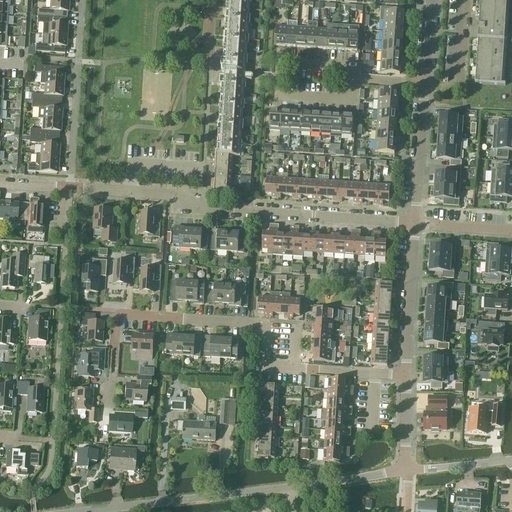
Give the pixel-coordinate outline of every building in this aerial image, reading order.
[(37,10),(37,17),(38,17),(66,19),(67,13),(68,13),(69,1),(50,0),(49,11),(37,10)] [(221,84),(217,155),(237,157),(237,151),(241,151),(242,142),(238,142),(239,130),(243,131),(243,122),(239,122),(240,110),(244,110),(245,101),(241,101),(241,90),(245,90),(246,85),(242,85),(242,80),(250,81),(251,81),(252,81),(252,80),(253,80),(253,79),(253,78),(253,77),(253,76),(252,76),(251,75),(250,75),(242,75),(243,65),(247,66),(248,57),(244,57),(244,45),(248,45),(249,36),(245,36),(246,25),(250,25),(250,16),(246,16),(247,4),(251,5),(251,0),(226,0),(223,59),(221,59),(220,67),(225,67),(225,77),(220,77),(219,84),(221,84)] [(480,0),(479,13),(477,40),(475,84),(505,86),(505,85),(501,85),(506,0),(480,0)] [(288,2),(275,1),(275,9),(281,10),(282,6),(288,6),(288,2)] [(0,6),(0,16),(3,17),(8,17),(8,7),(3,6),(0,6)] [(380,8),(380,22),(383,22),(403,23),(403,13),(401,13),(401,10),(380,8)] [(38,17),(38,22),(39,22),(39,24),(42,24),(42,35),(48,35),(67,37),(67,25),(66,25),(66,19),(38,17)] [(287,28),(285,47),(295,48),(297,28),(297,22),(287,22),(287,28)] [(383,22),(383,32),(402,34),(403,23),(383,22)] [(327,30),(326,50),(336,50),(338,31),(338,26),(328,25),(327,30)] [(338,31),(336,50),(346,51),(348,32),(348,27),(338,26),(338,31)] [(276,27),(275,46),(285,47),(287,28),(276,27)] [(348,32),(346,51),(357,52),(359,32),(359,27),(348,27),(348,32)] [(297,28),(295,48),(306,48),(307,29),(297,28)] [(307,29),(306,48),(316,49),(317,30),(307,29)] [(317,30),(316,49),(326,50),(327,30),(317,30)] [(383,32),(382,42),(401,44),(402,34),(383,32)] [(35,47),(35,52),(64,54),(65,48),(66,48),(67,37),(48,35),(42,35),(41,45),(35,45),(35,47)] [(382,42),(381,53),(401,54),(401,44),(382,42)] [(28,47),(27,56),(28,56),(33,56),(35,56),(35,52),(35,47),(28,47)] [(381,53),(381,63),(400,64),(401,54),(381,53)] [(381,63),(380,74),(399,75),(400,64),(381,63)] [(34,67),(33,74),(40,74),(39,85),(45,85),(63,86),(64,75),(63,75),(63,68),(34,67)] [(32,95),(31,102),(61,104),(61,97),(63,97),(63,86),(45,85),(44,96),(32,95)] [(379,91),(378,101),(397,102),(398,92),(379,91)] [(378,101),(377,111),(397,113),(397,102),(378,101)] [(31,102),(31,109),(38,109),(37,120),(42,120),(61,121),(62,110),(61,110),(61,104),(31,102)] [(269,131),(280,132),(281,112),(270,111),(269,131)] [(377,111),(377,122),(396,123),(397,113),(377,111)] [(281,112),(280,132),(290,132),(291,113),(281,112)] [(291,113),(290,132),(300,133),(301,113),(291,113)] [(301,113),(300,133),(310,134),(312,114),(301,113)] [(312,114),(310,134),(320,134),(322,115),(312,114)] [(322,115),(320,134),(331,135),(332,115),(322,115)] [(332,115),(331,135),(341,136),(342,116),(332,115)] [(342,116),(341,136),(352,136),(353,117),(342,116)] [(440,116),(439,127),(463,129),(463,118),(440,116)] [(30,130),(29,137),(59,139),(59,132),(60,132),(61,121),(42,120),(42,131),(30,130)] [(493,138),(511,139),(511,126),(511,121),(498,120),(498,126),(494,126),(493,138)] [(377,122),(376,132),(395,133),(396,123),(377,122)] [(439,127),(438,138),(462,140),(463,129),(439,127)] [(376,132),(375,142),(395,143),(395,133),(376,132)] [(29,142),(29,144),(41,145),(40,155),(59,156),(60,145),(58,145),(59,139),(29,137),(29,142)] [(438,138),(437,151),(461,152),(462,140),(438,138)] [(511,153),(511,139),(493,138),(492,151),(497,151),(496,159),(508,159),(508,153),(511,153)] [(374,153),(394,154),(395,143),(375,142),(374,153)] [(437,151),(437,160),(450,161),(449,167),(461,168),(461,161),(460,161),(461,152),(437,151)] [(27,165),(27,172),(56,174),(57,167),(58,167),(59,156),(40,155),(35,155),(35,165),(27,165)] [(213,161),(212,165),(232,167),(233,157),(237,157),(217,155),(216,161),(213,161)] [(212,165),(212,170),(216,170),(215,176),(231,177),(232,167),(212,165)] [(497,173),(491,173),(490,186),(511,187),(511,174),(509,174),(509,166),(498,165),(497,173)] [(435,187),(460,189),(461,170),(450,169),(449,175),(436,174),(435,187)] [(211,181),(211,186),(231,187),(231,177),(215,176),(215,181),(211,181)] [(266,179),(265,195),(272,195),(271,199),(276,199),(277,180),(266,179)] [(277,180),(276,199),(280,200),(280,196),(286,196),(287,180),(277,180)] [(287,180),(286,196),(292,197),(292,200),(296,201),(297,181),(287,180)] [(297,181),(296,201),(301,201),(301,197),(307,198),(308,181),(297,181)] [(308,181),(307,198),(312,198),(312,202),(316,202),(318,182),(308,181)] [(318,182),(316,202),(321,202),(321,199),(327,199),(328,183),(318,182)] [(328,183),(327,199),(333,200),(333,203),(337,203),(338,184),(328,183)] [(338,184),(337,203),(342,204),(342,200),(348,200),(349,184),(338,184)] [(349,184),(348,200),(353,201),(353,204),(357,205),(359,185),(349,184)] [(359,185),(357,205),(362,205),(362,201),(368,202),(369,186),(359,185)] [(211,186),(211,190),(214,190),(214,197),(230,198),(231,187),(211,186)] [(369,186),(368,202),(374,202),(373,206),(378,206),(379,186),(369,186)] [(379,186),(378,206),(382,206),(383,203),(389,203),(390,187),(379,186)] [(489,198),(489,204),(500,205),(506,205),(507,199),(511,199),(511,187),(490,186),(490,198),(489,198)] [(459,207),(460,189),(435,187),(434,200),(443,201),(443,206),(459,207)] [(23,205),(22,221),(28,222),(27,234),(42,235),(42,229),(43,206),(38,206),(38,200),(32,199),(31,199),(31,200),(30,200),(29,200),(29,201),(29,205),(23,205)] [(0,219),(2,220),(2,226),(9,226),(10,220),(22,221),(23,205),(0,203),(0,219)] [(112,210),(96,209),(94,231),(102,231),(102,243),(116,244),(117,230),(110,229),(112,210)] [(142,212),(140,236),(152,237),(152,238),(159,239),(160,225),(154,225),(155,213),(142,212)] [(263,234),(262,250),(268,251),(267,256),(272,256),(274,226),(270,225),(269,235),(263,234)] [(274,226),(272,256),(282,257),(284,236),(278,235),(279,226),(274,226)] [(284,236),(282,257),(292,257),(294,227),(290,227),(289,236),(284,236)] [(294,227),(292,257),(303,258),(303,253),(304,237),(298,237),(299,227),(294,227)] [(175,249),(190,250),(191,231),(181,230),(181,229),(176,228),(174,228),(173,249),(175,249)] [(191,231),(190,250),(204,251),(207,251),(208,230),(206,230),(201,230),(201,232),(191,231)] [(212,252),(227,253),(228,233),(218,233),(219,231),(213,231),(212,230),(210,252),(212,252)] [(345,240),(344,256),(354,257),(356,231),(351,231),(351,240),(345,240)] [(356,231),(354,257),(364,257),(365,241),(360,241),(360,231),(356,231)] [(228,233),(227,253),(242,253),(242,254),(244,254),(245,233),(243,232),(243,233),(238,232),(238,234),(228,233)] [(365,241),(364,257),(374,258),(376,232),(372,232),(371,241),(365,241)] [(376,232),(374,258),(385,259),(386,242),(380,242),(381,233),(376,232)] [(304,237),(303,253),(313,254),(314,234),(310,234),(310,237),(304,237)] [(314,234),(313,254),(323,254),(325,238),(319,238),(319,234),(314,234)] [(325,238),(323,254),(334,255),(335,235),(331,235),(330,239),(325,238)] [(335,235),(334,255),(344,256),(345,240),(339,239),(340,236),(335,235)] [(430,246),(429,259),(455,261),(456,243),(445,242),(445,247),(430,246)] [(485,263),(510,265),(511,251),(498,250),(498,245),(487,244),(485,263)] [(0,287),(0,288),(15,289),(16,278),(23,279),(25,257),(12,256),(12,263),(2,262),(0,287)] [(43,266),(44,258),(29,257),(28,270),(35,270),(34,284),(40,285),(40,286),(45,286),(45,285),(47,285),(48,267),(43,266)] [(116,261),(114,285),(126,286),(127,274),(134,275),(135,260),(128,259),(128,262),(116,261)] [(429,259),(429,271),(443,272),(443,278),(453,279),(455,261),(429,259)] [(84,268),(83,285),(89,285),(88,293),(98,293),(98,282),(97,281),(98,277),(106,278),(107,262),(93,261),(92,269),(84,268)] [(509,278),(510,265),(485,263),(485,275),(487,275),(486,282),(500,283),(501,278),(509,278)] [(142,269),(140,293),(153,294),(154,282),(160,282),(161,267),(154,267),(154,270),(142,269)] [(177,302),(186,302),(188,283),(173,282),(171,282),(169,303),(171,303),(177,303),(177,302)] [(188,283),(186,302),(196,303),(196,305),(201,305),(203,305),(205,284),(202,284),(188,283)] [(376,283),(375,294),(395,295),(395,291),(392,291),(392,284),(376,283)] [(214,304),(224,305),(225,285),(210,285),(210,284),(208,284),(207,305),(209,306),(209,305),(214,306),(214,304)] [(428,289),(427,300),(445,302),(451,302),(452,291),(453,284),(441,284),(441,289),(428,289)] [(225,285),(224,305),(233,305),(233,307),(239,307),(240,308),(242,286),(240,286),(225,285)] [(269,298),(268,318),(272,319),(273,315),(278,315),(280,294),(270,293),(269,298)] [(280,294),(278,315),(284,316),(284,319),(288,320),(290,295),(280,294)] [(375,294),(375,304),(391,305),(391,300),(395,300),(395,295),(375,294)] [(290,295),(288,320),(293,320),(293,316),(299,317),(301,300),(290,300),(290,295)] [(485,297),(484,311),(485,311),(484,316),(496,317),(496,311),(507,312),(508,298),(504,298),(492,297),(485,297)] [(259,298),(257,314),(264,314),(264,318),(268,318),(269,298),(259,298)] [(427,300),(427,311),(444,312),(450,312),(450,302),(445,302),(427,300)] [(375,304),(374,314),(394,316),(394,311),(390,311),(391,305),(375,304)] [(316,315),(316,321),(332,322),(332,321),(338,321),(338,311),(331,311),(331,308),(323,307),(323,310),(313,310),(313,315),(316,315)] [(427,311),(426,321),(443,323),(444,312),(427,311)] [(36,319),(29,319),(27,342),(45,343),(47,321),(50,321),(50,313),(36,312),(36,319)] [(87,326),(86,342),(102,343),(103,323),(94,322),(94,315),(80,314),(79,325),(87,326)] [(374,314),(373,325),(389,326),(390,320),(393,320),(394,316),(374,314)] [(10,322),(0,321),(0,346),(8,347),(8,345),(15,346),(16,334),(9,333),(10,322)] [(312,326),(312,331),(332,332),(332,322),(316,321),(316,326),(312,326)] [(426,321),(425,332),(443,333),(446,333),(446,324),(443,324),(443,323),(426,321)] [(478,333),(477,346),(487,346),(487,348),(498,349),(498,347),(503,347),(503,334),(493,334),(494,324),(480,323),(479,333),(478,333)] [(373,325),(373,335),(392,336),(393,332),(389,331),(389,326),(373,325)] [(315,335),(315,341),(331,342),(332,332),(312,331),(311,335),(315,335)] [(425,332),(424,344),(437,344),(437,350),(448,351),(449,345),(445,344),(446,333),(443,333),(425,332)] [(133,335),(132,351),(137,352),(137,359),(151,360),(153,337),(133,335)] [(168,356),(183,357),(183,348),(184,338),(174,337),(174,335),(169,335),(167,335),(166,356),(168,356)] [(373,335),(372,345),(388,346),(388,340),(392,340),(392,336),(373,335)] [(183,348),(183,357),(198,358),(200,358),(201,337),(199,337),(194,337),(194,338),(184,338),(183,348)] [(205,358),(220,359),(221,340),(212,339),(212,338),(206,337),(205,337),(203,358),(205,358)] [(221,340),(220,359),(235,360),(237,360),(238,339),(236,339),(231,339),(231,341),(221,340)] [(311,347),(310,351),(330,352),(331,342),(315,341),(314,347),(311,347)] [(372,345),(371,355),(391,356),(391,352),(388,352),(388,346),(372,345)] [(79,355),(77,377),(93,378),(94,365),(102,366),(103,351),(93,351),(93,356),(79,355)] [(313,362),(330,363),(335,363),(335,353),(330,352),(310,351),(310,356),(314,356),(313,362)] [(424,359),(424,372),(448,372),(448,353),(437,353),(437,359),(424,359)] [(371,355),(370,366),(387,367),(387,361),(391,361),(391,356),(371,355)] [(424,372),(423,384),(430,384),(430,390),(442,390),(442,384),(448,384),(448,372),(424,372)] [(125,385),(124,401),(146,402),(147,387),(150,387),(151,378),(141,377),(140,386),(125,385)] [(306,378),(305,389),(314,390),(315,379),(306,378)] [(328,380),(328,390),(353,392),(353,388),(344,387),(345,381),(328,380)] [(26,413),(42,414),(43,390),(28,389),(29,384),(17,383),(16,396),(27,397),(26,413)] [(262,391),(262,396),(278,397),(279,387),(259,385),(259,390),(262,391)] [(0,409),(2,409),(2,413),(10,413),(12,388),(0,387),(0,409)] [(75,390),(74,411),(89,412),(88,423),(97,424),(97,411),(91,411),(92,391),(75,390)] [(328,390),(327,401),(343,402),(344,396),(353,397),(353,392),(328,390)] [(258,402),(257,406),(277,408),(278,397),(262,396),(261,402),(258,402)] [(424,414),(424,431),(431,431),(431,433),(439,433),(439,431),(446,431),(446,414),(445,414),(445,409),(446,409),(446,398),(429,398),(429,409),(430,409),(430,414),(424,414)] [(170,411),(185,412),(186,400),(171,399),(170,411)] [(304,399),(304,407),(311,407),(312,400),(304,399)] [(221,400),(220,425),(227,426),(228,400),(221,400)] [(327,401),(326,411),(352,412),(352,408),(343,407),(343,402),(327,401)] [(470,409),(469,434),(486,435),(486,424),(492,424),(492,427),(500,427),(502,406),(493,405),(493,412),(487,412),(487,410),(470,409)] [(261,411),(260,417),(277,418),(277,408),(257,406),(257,411),(261,411)] [(322,410),(321,421),(326,421),(342,422),(342,416),(352,417),(352,412),(326,411),(322,410)] [(109,417),(108,433),(131,434),(132,418),(134,418),(134,412),(127,411),(126,418),(109,417)] [(134,412),(134,418),(147,419),(147,412),(134,411),(134,412)] [(184,422),(183,432),(182,432),(182,435),(183,435),(183,440),(215,442),(216,424),(205,424),(205,417),(199,417),(199,423),(184,422)] [(256,422),(256,427),(276,428),(277,418),(260,417),(260,422),(256,422)] [(326,421),(325,431),(351,433),(351,428),(342,428),(342,422),(326,421)] [(259,431),(259,437),(275,438),(276,428),(256,427),(256,431),(259,431)] [(325,431),(324,441),(341,442),(341,437),(350,437),(351,433),(325,431)] [(255,443),(255,447),(275,448),(275,438),(259,437),(259,443),(255,443)] [(318,441),(318,451),(324,452),(349,453),(349,449),(340,448),(341,442),(324,441),(318,441)] [(77,451),(76,469),(87,470),(87,463),(96,463),(97,452),(102,453),(103,448),(91,447),(91,452),(77,451)] [(258,458),(274,459),(275,448),(255,447),(255,452),(258,452),(258,458)] [(111,450),(109,468),(124,469),(124,471),(133,471),(134,454),(118,453),(119,451),(111,450)] [(301,451),(300,461),(309,461),(309,451),(301,451)] [(7,452),(6,469),(16,470),(17,471),(17,476),(27,477),(28,467),(38,467),(39,455),(24,454),(24,452),(18,452),(18,453),(7,452)] [(324,452),(323,462),(339,463),(340,457),(349,458),(349,453),(324,452)] [(457,509),(456,511),(467,511),(469,495),(458,494),(457,509)] [(469,495),(467,511),(479,511),(480,510),(480,496),(469,495)] [(436,511),(437,504),(426,503),(425,506),(419,505),(418,511),(436,511)]
